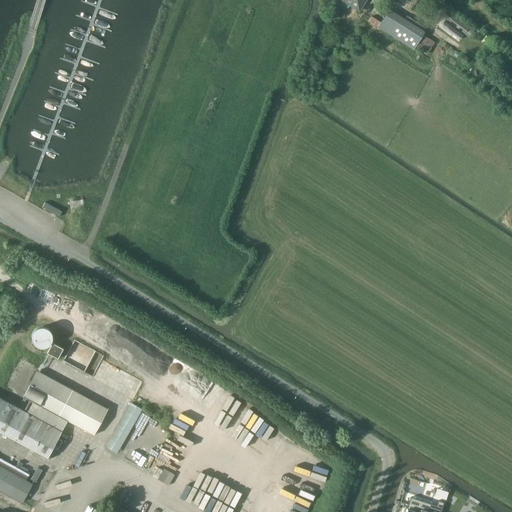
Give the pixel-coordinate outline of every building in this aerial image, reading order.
[(340,0),(359,11),(365,0),(340,0)] [(446,10),(442,14),(467,32),(466,34),(473,38),(477,32),(470,28),(446,10)] [(412,46),(425,27),(402,13),(399,18),(389,11),(380,26),(412,46)] [(371,17),(369,21),(377,27),(380,22),(371,17)] [(444,22),(441,26),(461,40),(463,36),(444,22)] [(69,198),(71,209),(84,208),(83,197),(69,198)] [(62,349),(52,343),(46,353),(57,359),(62,349)] [(23,396),(94,435),(108,410),(37,371),(23,396)] [(61,432),(0,398),(0,432),(47,458),(52,448),(57,450),(62,441),(58,439),(61,432)] [(33,484),(0,466),(0,491),(22,504),(33,484)] [(42,470),(37,468),(31,479),(35,482),(42,470)] [(408,504),(405,511),(440,511),(444,502),(438,500),(436,505),(421,500),(411,497),(411,498),(410,498),(408,504)]
